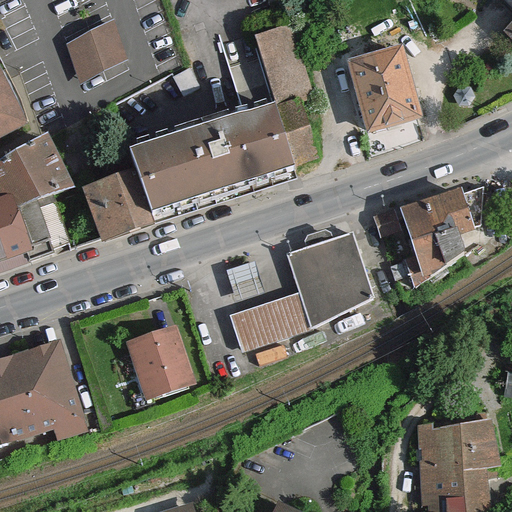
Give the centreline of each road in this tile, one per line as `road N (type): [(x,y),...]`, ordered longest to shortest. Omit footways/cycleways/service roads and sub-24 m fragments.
road 1 (primary): [(0,308),(354,193),(511,132)]
road 2 (track): [(396,511),(406,432),(427,402),(487,354),(494,307)]
